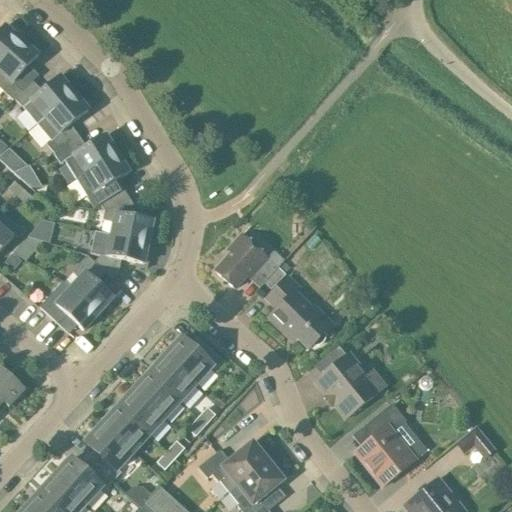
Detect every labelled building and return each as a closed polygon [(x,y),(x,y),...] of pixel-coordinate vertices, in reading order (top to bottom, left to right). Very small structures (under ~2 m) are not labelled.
[(0,65),(21,42),(4,27),(0,31),(0,65)] [(38,57),(21,42),(0,65),(0,89),(13,101),(14,100),(21,93),(33,83),(38,77),(28,67),(38,57)] [(14,100),(23,108),(37,125),(44,119),(74,95),(59,77),(42,92),(33,83),(21,93),(14,100)] [(44,119),(37,125),(51,142),(46,146),(53,155),(66,146),(79,137),(71,126),(88,112),(74,95),(44,119)] [(66,146),(53,155),(60,166),(65,163),(76,181),(84,175),(117,155),(105,136),(86,148),(79,137),(66,146)] [(84,175),(76,181),(94,210),(101,206),(100,206),(103,205),(116,196),(109,186),(129,174),(117,155),(84,175)] [(5,167),(13,174),(21,166),(13,159),(5,167)] [(18,198),(24,192),(14,183),(8,190),(18,198)] [(133,206),(124,191),(116,196),(103,205),(100,206),(105,213),(103,221),(115,224),(111,236),(148,244),(150,236),(153,237),(157,219),(147,217),(146,221),(130,217),(133,206)] [(27,207),(33,200),(24,192),(18,198),(27,207)] [(0,253),(13,239),(0,227),(0,253)] [(94,264),(105,274),(111,280),(119,271),(121,261),(137,265),(136,268),(146,270),(150,253),(146,252),(148,244),(111,236),(106,258),(101,256),(94,264)] [(267,260),(241,236),(227,252),(231,255),(215,273),(234,290),(246,277),(250,280),(255,275),(264,284),(278,269),(284,262),(273,253),(267,260)] [(22,264),(13,257),(6,266),(15,273),(22,264)] [(70,290),(98,316),(113,299),(96,284),(105,274),(94,264),(86,257),(72,273),(79,281),(70,290)] [(284,262),(278,269),(285,275),(291,269),(284,262)] [(311,310),(295,294),(299,289),(287,278),(266,300),(276,311),(268,319),(287,338),(291,334),(308,351),(332,326),(313,308),(311,310)] [(98,316),(70,290),(62,283),(39,309),(58,326),(67,317),(83,332),(98,316)] [(181,340),(164,358),(194,386),(211,368),(213,370),(221,362),(201,344),(194,352),(181,340)] [(345,421),(377,395),(364,378),(366,376),(349,355),(314,383),(345,421)] [(179,403),(194,386),(164,358),(148,375),(179,403)] [(15,402),(25,391),(0,368),(0,400),(7,407),(13,400),(15,402)] [(164,420),(179,403),(148,375),(133,392),(164,420)] [(424,378),(419,381),(418,386),(422,391),(427,391),(431,388),(432,383),(429,378),(424,378)] [(148,437),(164,420),(133,392),(118,409),(148,437)] [(220,410),(224,406),(218,400),(214,404),(220,410)] [(381,489),(415,461),(392,433),(405,423),(391,406),(362,430),(371,441),(354,455),(381,489)] [(133,454),(148,437),(118,409),(102,425),(133,454)] [(207,429),(216,419),(208,411),(199,422),(207,429)] [(197,440),(207,429),(199,422),(189,433),(197,440)] [(116,472),(133,454),(102,425),(85,444),(99,456),(91,464),(110,482),(118,474),(116,472)] [(495,452),(476,428),(455,445),(465,456),(474,449),(483,461),(495,452)] [(219,483),(228,495),(268,463),(252,444),(229,463),(220,452),(198,469),(207,481),(212,477),(218,484),(219,483)] [(176,463),(185,453),(177,446),(168,455),(176,463)] [(166,475),(176,463),(168,455),(158,467),(166,475)] [(70,460),(53,478),(84,507),(101,488),(103,490),(110,482),(91,464),(84,473),(70,460)] [(238,506),(237,507),(240,511),(268,511),(260,501),(283,482),(268,463),(228,495),(238,506)] [(56,511),(78,511),(84,507),(53,478),(38,495),(56,511)] [(406,506),(410,511),(453,511),(442,498),(448,493),(438,480),(406,506)] [(134,484),(124,496),(137,507),(147,494),(134,484)] [(145,505),(152,511),(164,511),(174,502),(160,489),(145,505)] [(56,511),(38,495),(22,511),(56,511)]
